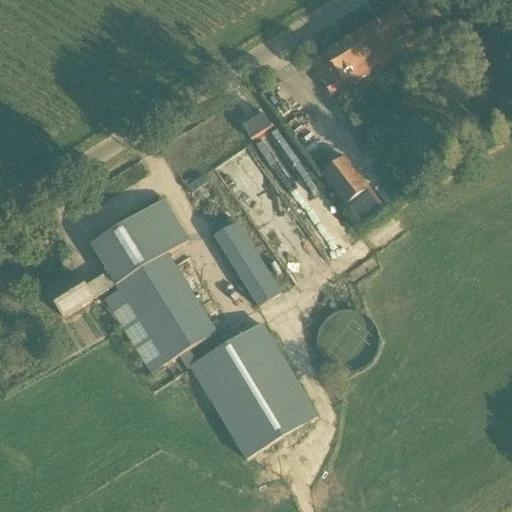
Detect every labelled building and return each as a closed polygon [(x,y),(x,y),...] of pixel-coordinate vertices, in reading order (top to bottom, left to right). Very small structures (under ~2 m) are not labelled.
[(399,8),(328,53),(349,87),(393,60),(387,51),(415,34),(399,8)] [(511,94),(502,94),(500,126),(511,127),(511,94)] [(264,117),(243,130),(251,143),(272,131),(264,117)] [(342,156),(320,173),(344,205),(367,188),(342,156)] [(220,335),(170,256),(189,244),(164,203),(163,202),(92,247),(108,274),(85,289),(77,277),(49,294),(65,321),(118,288),(122,295),(107,304),(153,376),(180,359),(190,353),(220,335)] [(281,295),(247,242),(237,226),(214,239),(258,310),(281,295)] [(199,368),(190,353),(180,359),(189,374),(191,372),(247,463),(320,419),(265,328),(199,368)]
